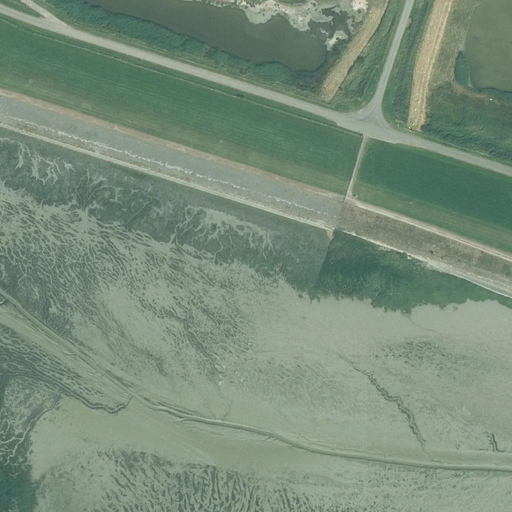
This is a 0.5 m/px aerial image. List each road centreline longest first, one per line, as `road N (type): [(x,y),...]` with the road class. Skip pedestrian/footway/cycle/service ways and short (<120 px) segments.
road 1 (unclassified): [(370,124),(0,8)]
road 2 (unclassified): [(511,174),(370,124)]
road 3 (unclassified): [(370,124),(410,0)]
